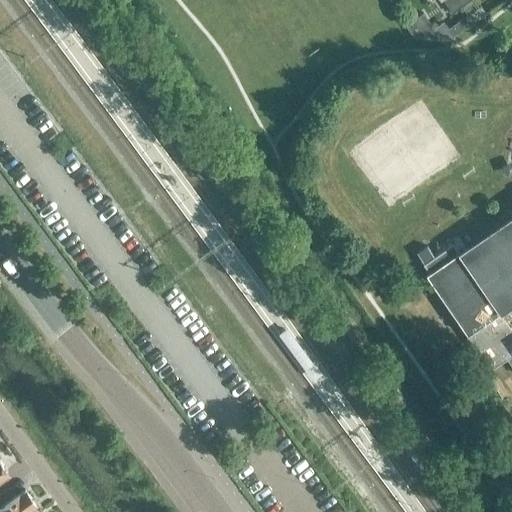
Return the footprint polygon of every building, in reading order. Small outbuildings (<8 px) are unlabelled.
[(442,0),(451,12),(468,0),(442,0)] [(422,12),(408,21),(420,38),(433,28),(422,12)] [(511,214),(458,251),(451,242),(421,263),(428,272),(425,274),(490,367),(505,357),(505,358),(506,357),(511,365),(511,214)] [(422,262),(433,255),(426,245),(416,252),(422,262)] [(35,511),(37,511),(32,505),(35,503),(24,489),(0,506),(0,510),(1,511),(35,511)]
